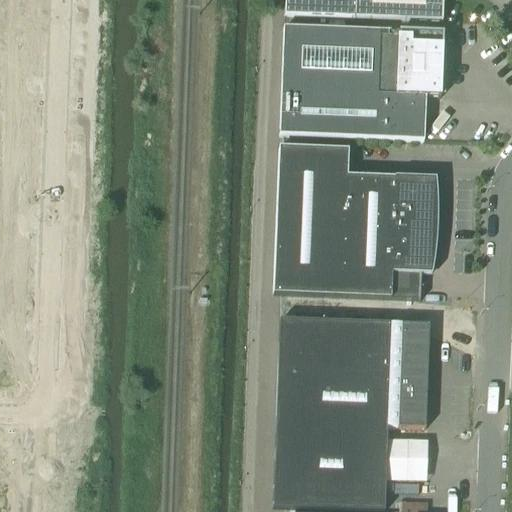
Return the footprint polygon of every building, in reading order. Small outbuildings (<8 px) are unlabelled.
[(283,0),(283,19),(354,21),(440,24),(440,25),(441,25),(442,0),(283,0)] [(0,4),(0,22),(18,23),(19,5),(0,4)] [(0,22),(0,44),(18,45),(18,23),(0,22)] [(439,99),(440,89),(441,35),(283,31),(278,139),(423,143),(425,99),(439,99)] [(0,55),(0,78),(18,79),(19,56),(0,55)] [(0,78),(0,99),(17,101),(18,79),(0,78)] [(0,121),(11,122),(12,102),(17,102),(17,101),(0,99),(0,121)] [(0,121),(0,143),(10,144),(10,142),(14,142),(14,131),(11,131),(11,122),(0,121)] [(0,143),(0,164),(14,165),(14,164),(10,164),(10,144),(0,143)] [(278,151),(275,224),(435,231),(436,207),(434,183),(346,180),(347,154),(278,151)] [(14,165),(0,164),(0,186),(14,187),(14,165)] [(0,186),(0,208),(13,209),(14,187),(0,186)] [(0,220),(0,241),(10,242),(11,221),(0,220)] [(272,297),(280,298),(419,304),(420,277),(430,277),(434,254),(435,231),(275,224),(272,297)] [(0,241),(0,259),(9,260),(10,242),(0,241)] [(0,259),(0,274),(9,275),(9,260),(0,259)] [(0,274),(0,290),(8,291),(9,275),(0,274)] [(0,290),(0,308),(7,308),(8,291),(0,290)] [(0,308),(0,323),(12,324),(12,309),(7,308),(0,308)] [(272,511),(284,511),(298,511),(383,511),(386,431),(424,432),(428,329),(370,327),(354,318),(350,326),(279,323),(272,511)] [(0,323),(0,341),(11,342),(12,324),(0,323)] [(0,341),(0,359),(10,360),(11,342),(0,341)] [(0,359),(0,381),(10,382),(10,360),(0,359)]
